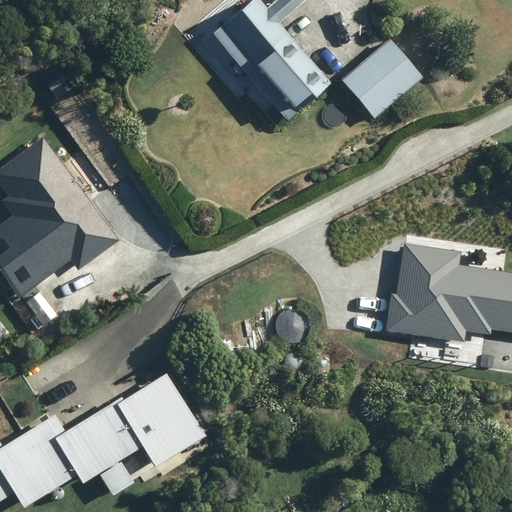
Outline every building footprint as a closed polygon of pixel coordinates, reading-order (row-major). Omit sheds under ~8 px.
[(240,67),(285,119),(329,81),(283,30),(240,67)] [(341,78),(374,116),(421,76),(388,38),(341,78)] [(115,243),(38,140),(0,167),(0,192),(5,199),(0,202),(0,206),(9,218),(0,224),(0,231),(38,282),(66,261),(75,273),(115,243)] [(386,294),(381,330),(457,342),(459,331),(484,335),(485,329),(511,333),(511,275),(451,266),(453,254),(400,246),(393,295),(386,294)] [(288,347),(291,347),(296,346),(299,345),(301,343),(304,341),(306,338),(307,336),(308,333),(308,329),(308,326),(308,323),(306,320),(305,318),(303,315),(300,314),(298,312),(295,311),(292,310),(288,311),(285,311),(282,312),(280,314),(277,316),(275,318),(274,321),(273,324),(272,327),(272,330),(273,333),(274,336),(275,339),(277,341),(279,343),(282,345),(285,346),(288,347)] [(344,325),(325,324),(324,347),(343,348),(344,325)] [(0,496),(10,491),(19,506),(73,473),(79,481),(146,440),(118,395),(54,434),(45,418),(0,443),(0,496)]
